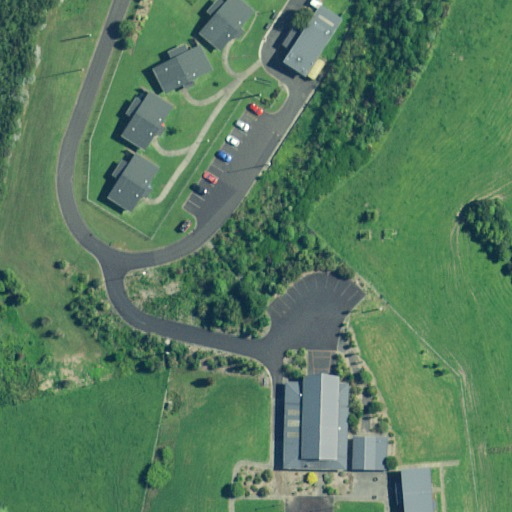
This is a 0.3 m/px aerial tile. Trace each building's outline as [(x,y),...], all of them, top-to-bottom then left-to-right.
[(228,0),(203,29),(226,50),(261,11),(248,0),(228,0)] [(285,61),(309,77),(349,15),(325,0),(324,0),(306,28),(296,22),(282,44),(292,50),(285,61)] [(156,61),(168,90),(216,70),(204,41),(156,61)] [(123,131),(150,147),(177,103),(150,87),(123,131)] [(106,192),(132,211),(162,169),(136,150),(106,192)] [(358,391),(290,389),(287,474),(355,477),(358,391)] [(396,449),(361,448),(360,482),(395,484),(396,449)] [(445,511),(443,481),(412,483),(414,511),(445,511)]
